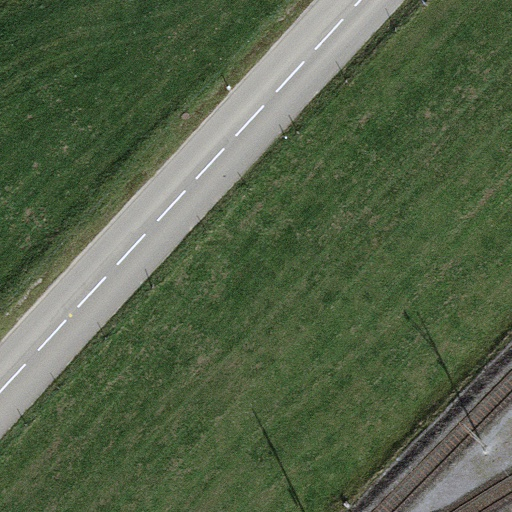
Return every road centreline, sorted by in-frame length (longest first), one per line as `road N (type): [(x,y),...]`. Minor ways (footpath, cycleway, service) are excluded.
road 1 (secondary): [(187,180),(0,385)]
road 2 (secondary): [(187,180),(357,0)]
